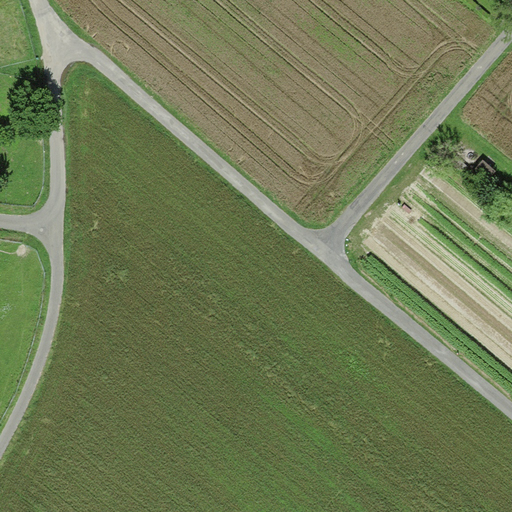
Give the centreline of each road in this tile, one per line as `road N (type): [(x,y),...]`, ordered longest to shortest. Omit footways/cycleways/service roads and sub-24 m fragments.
road 1 (track): [(56,54),(95,53),(511,413)]
road 2 (track): [(0,450),(52,329),(56,54),(36,0)]
road 3 (track): [(321,249),(511,25)]
